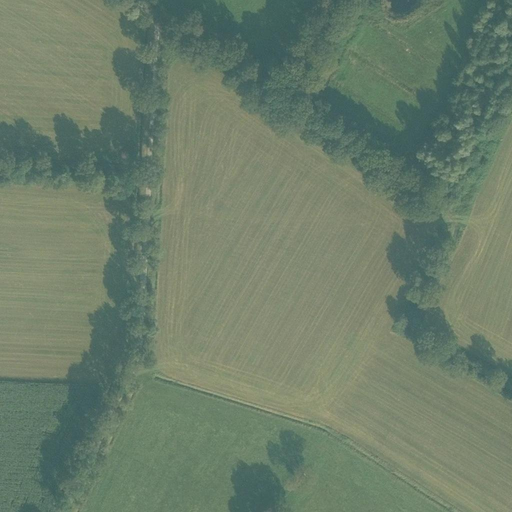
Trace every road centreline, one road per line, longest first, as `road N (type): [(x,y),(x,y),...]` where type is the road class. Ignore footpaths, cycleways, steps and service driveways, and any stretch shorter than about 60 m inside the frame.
road 1 (unclassified): [(65,511),(139,348),(159,17)]
road 2 (track): [(289,105),(456,218),(412,325),(511,390)]
road 3 (track): [(133,0),(289,105)]
